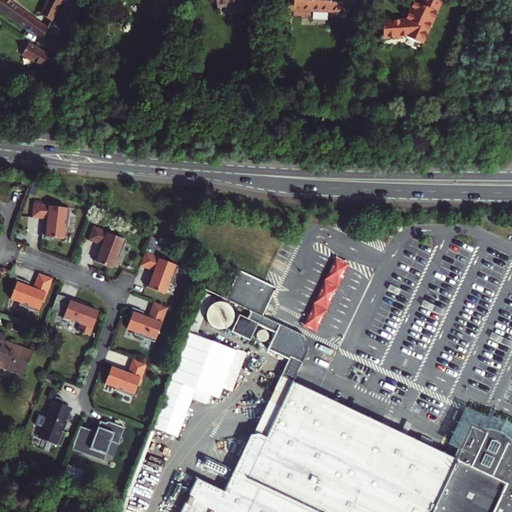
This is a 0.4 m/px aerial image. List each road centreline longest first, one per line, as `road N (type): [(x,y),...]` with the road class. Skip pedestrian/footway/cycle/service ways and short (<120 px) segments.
road 1 (primary): [(199,170),(294,186),(511,192)]
road 2 (primary): [(511,176),(199,170)]
road 3 (residential): [(0,250),(121,295),(82,395),(87,406)]
road 4 (residential): [(43,155),(77,0)]
road 5 (primary): [(199,170),(43,155)]
road 6 (unknown): [(150,511),(187,435),(232,415)]
